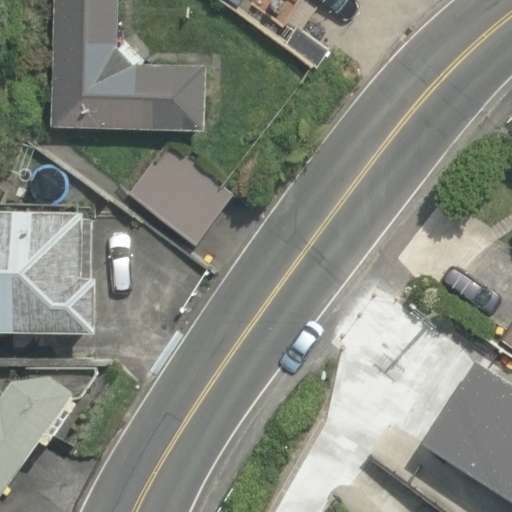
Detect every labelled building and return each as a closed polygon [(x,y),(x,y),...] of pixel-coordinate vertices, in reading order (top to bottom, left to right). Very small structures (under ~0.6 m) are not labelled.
[(142,69),(146,0),(66,0),(58,128),(237,141),(241,76),(142,69)] [(281,0),(221,0),(262,28),(281,0)] [(0,337),(115,345),(118,286),(101,285),(105,218),(0,211),(0,337)] [(511,387),(499,379),(449,453),(511,495),(511,387)] [(0,504),(54,445),(0,396),(0,504)]
